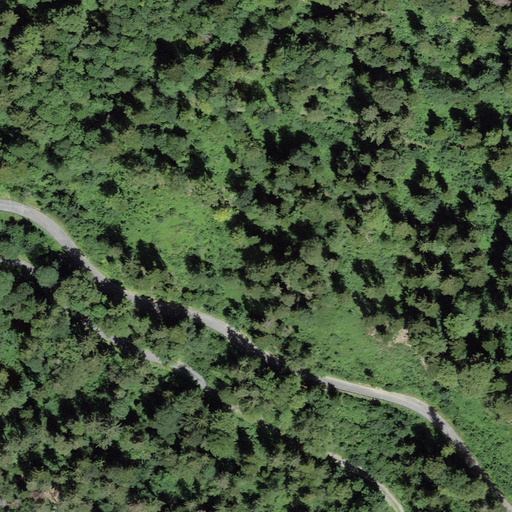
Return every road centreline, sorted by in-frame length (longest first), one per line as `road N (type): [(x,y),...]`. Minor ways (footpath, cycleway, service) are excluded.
road 1 (unclassified): [(510,511),(426,411),(297,371),(204,318),(129,298),(47,223),(0,204)]
road 2 (track): [(400,511),(364,474),(263,424),(180,367),(104,333),(31,272),(0,260)]
